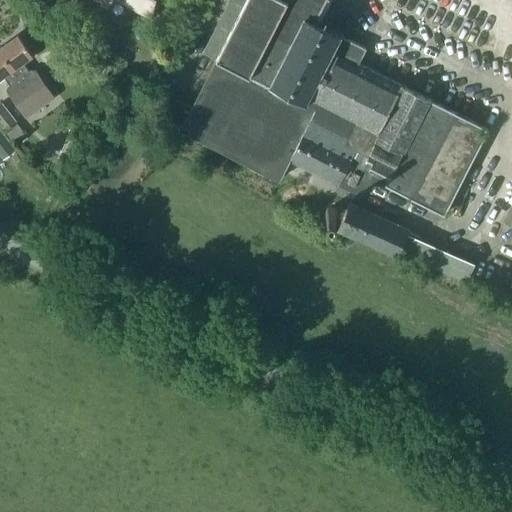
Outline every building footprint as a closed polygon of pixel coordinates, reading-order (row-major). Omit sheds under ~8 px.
[(106,0),(109,1),(109,0),(116,0),(152,20),(163,0),(106,0)] [(340,33),(314,20),(324,0),(230,0),(205,50),(217,56),(179,128),(278,179),(289,157),(363,195),(372,178),(444,214),(488,128),(358,63),(366,47),(340,34),(340,33)] [(78,46),(72,40),(58,28),(49,38),(64,50),(70,56),(78,46)] [(18,34),(0,47),(0,51),(42,104),(54,96),(33,67),(29,70),(22,61),(33,54),(18,34)] [(25,116),(42,104),(0,51),(0,77),(4,75),(10,84),(5,87),(25,116)] [(0,124),(4,131),(17,120),(2,102),(0,103),(0,124)] [(15,148),(2,132),(0,129),(0,149),(5,156),(15,148)] [(54,157),(70,162),(77,142),(61,136),(54,157)] [(408,230),(409,228),(349,202),(337,229),(397,255),(400,249),(411,254),(419,235),(408,230)]
